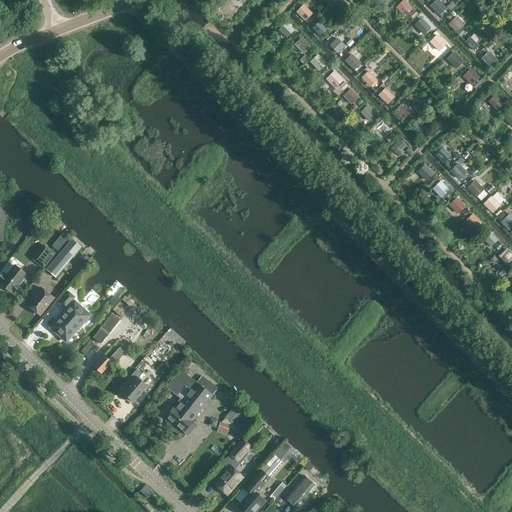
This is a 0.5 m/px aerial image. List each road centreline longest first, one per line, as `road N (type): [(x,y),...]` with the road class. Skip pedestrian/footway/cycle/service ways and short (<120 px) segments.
road 1 (unclassified): [(187,511),(0,332)]
road 2 (track): [(1,511),(94,422)]
